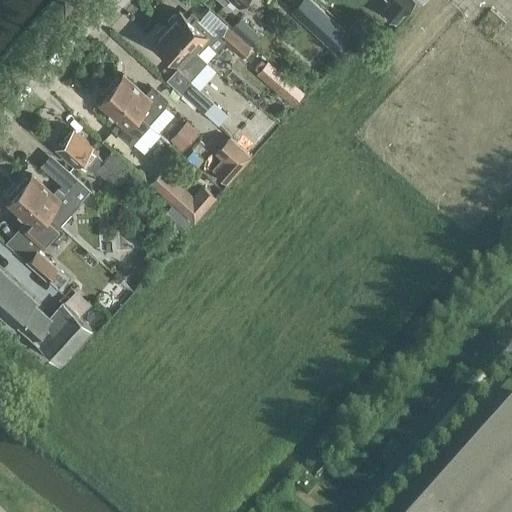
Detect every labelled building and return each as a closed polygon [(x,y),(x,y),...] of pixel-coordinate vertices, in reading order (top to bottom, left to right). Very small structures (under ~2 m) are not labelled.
[(312,0),(298,0),(290,9),(334,49),(349,33),(312,0)] [(390,0),(392,1),(384,10),(396,21),(414,0),(413,0),(390,0)] [(200,16),(219,32),(228,21),(210,5),(200,16)] [(180,10),(167,24),(198,52),(208,41),(216,50),(225,40),(220,35),(221,33),(213,33),(195,17),(192,21),(180,10)] [(250,44),(259,35),(240,19),(233,28),(250,44)] [(198,52),(167,24),(154,38),(166,49),(163,53),(177,66),(167,78),(203,111),(213,100),(189,78),(206,60),(198,52)] [(242,56),(250,47),(227,27),(221,33),(220,35),(225,40),(242,56)] [(257,72),(297,102),(308,87),(267,58),(257,72)] [(117,76),(109,86),(149,123),(168,102),(151,87),(145,93),(123,74),(119,78),(117,76)] [(149,123),(109,86),(100,95),(102,97),(98,101),(118,120),(111,127),(130,144),(149,123)] [(172,137),(185,148),(201,128),(188,117),(172,137)] [(85,168),(89,164),(115,187),(122,178),(134,188),(142,180),(130,170),(131,168),(111,151),(103,160),(97,155),(98,155),(90,148),(93,145),(74,128),(56,147),(75,164),(78,161),(85,168)] [(142,145),(153,154),(161,145),(150,136),(142,145)] [(225,159),(215,170),(227,181),(251,155),(230,136),(216,151),(225,159)] [(25,177),(17,186),(60,224),(91,189),(72,173),(54,193),(32,174),(28,179),(25,177)] [(60,224),(17,186),(9,195),(11,197),(7,201),(28,221),(22,228),(41,245),(60,224)] [(173,201),(194,220),(215,195),(205,186),(196,197),(185,188),(173,201)] [(27,259),(47,277),(58,287),(68,276),(37,248),(27,259)] [(0,310),(14,323),(16,321),(61,361),(91,326),(63,301),(50,316),(33,302),(36,299),(0,267),(0,310)] [(511,511),(511,407),(501,420),(505,424),(497,432),(493,429),(418,511),(511,511)]
